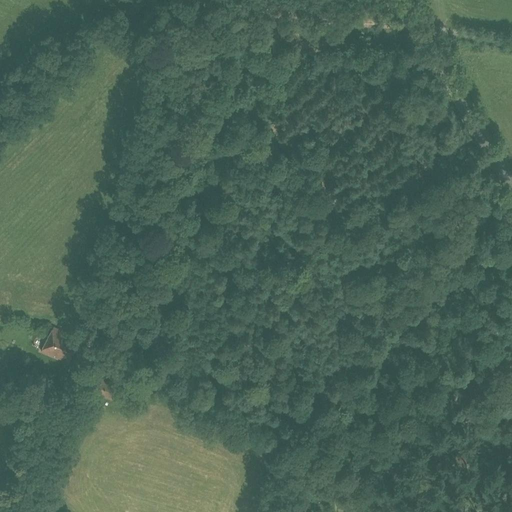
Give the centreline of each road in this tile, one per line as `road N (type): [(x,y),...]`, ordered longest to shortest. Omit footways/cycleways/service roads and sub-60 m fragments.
road 1 (unclassified): [(26,511),(80,393),(154,147),(188,0)]
road 2 (track): [(420,31),(187,10)]
road 3 (unclassified): [(511,182),(401,0)]
road 4 (track): [(182,38),(111,29),(0,97)]
